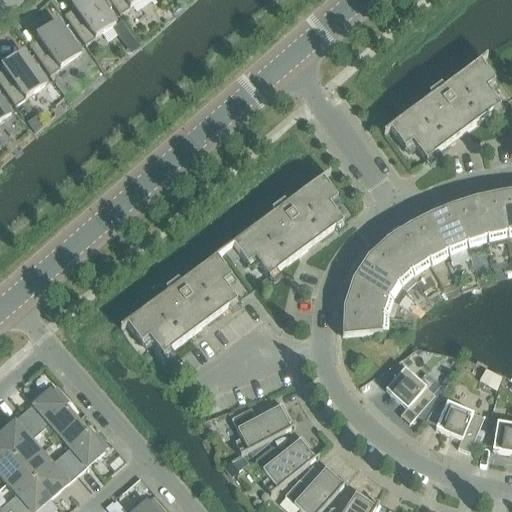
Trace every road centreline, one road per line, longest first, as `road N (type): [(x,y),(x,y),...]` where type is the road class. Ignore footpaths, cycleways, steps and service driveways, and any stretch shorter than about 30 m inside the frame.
road 1 (residential): [(397,214),(358,245),(334,279),(322,348),(331,385),(360,424),(404,460),(460,485),(511,495)]
road 2 (unclassified): [(11,305),(286,65)]
road 3 (residential): [(397,214),(286,65)]
road 4 (residential): [(151,463),(48,348)]
road 5 (residential): [(511,180),(397,214)]
